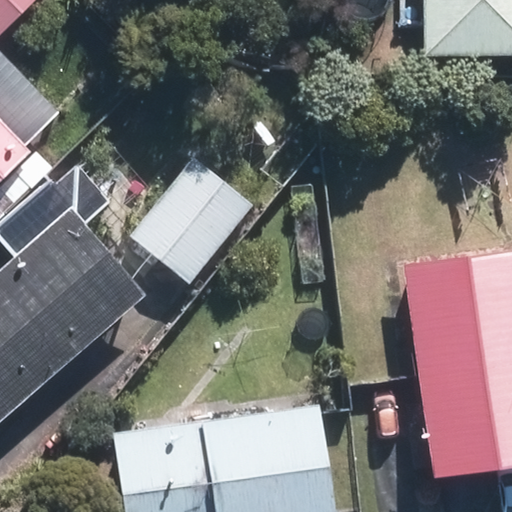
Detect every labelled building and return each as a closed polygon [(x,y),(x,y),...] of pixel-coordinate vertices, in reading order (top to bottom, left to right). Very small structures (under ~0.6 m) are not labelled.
[(0,0),(0,36),(37,0),(0,0)] [(511,56),(511,0),(425,0),(427,59),(511,56)] [(0,217),(53,166),(0,110),(0,217)] [(192,278),(257,198),(198,151),(134,231),(192,278)] [(88,214),(109,197),(76,159),(55,177),(50,172),(0,218),(0,230),(17,248),(0,263),(0,413),(148,285),(88,214)] [(511,246),(406,260),(431,475),(511,464),(511,246)] [(336,511),(321,402),(111,432),(122,511),(336,511)]
